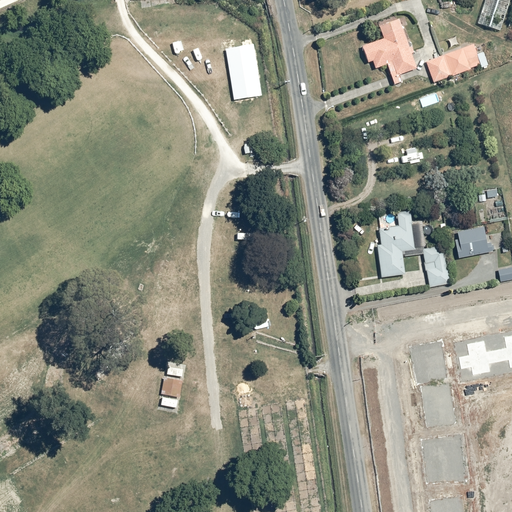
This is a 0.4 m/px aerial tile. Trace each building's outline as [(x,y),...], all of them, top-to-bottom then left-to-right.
[(510,0),(484,0),(477,24),(500,32),(510,0)] [(400,76),(418,69),(400,19),(380,27),(384,38),(362,48),(368,63),(372,61),(375,69),(387,65),(395,84),(402,82),(400,76)] [(502,41),(496,44),(495,41),(482,46),(486,56),(499,51),(498,50),(505,48),(502,41)] [(474,44),(426,62),(434,84),(481,66),(474,44)] [(478,189),(480,202),(487,201),(487,198),(494,197),(495,203),(503,202),(501,186),(478,189)] [(377,246),(381,278),(407,275),(402,253),(416,250),(411,211),(398,213),(399,227),(379,229),(381,246),(377,246)] [(455,241),(459,259),(493,252),(491,243),(487,244),(484,228),(457,233),(459,240),(455,241)] [(451,284),(443,245),(423,250),(430,289),(451,284)] [(511,279),(511,266),(497,269),(499,281),(511,279)]
